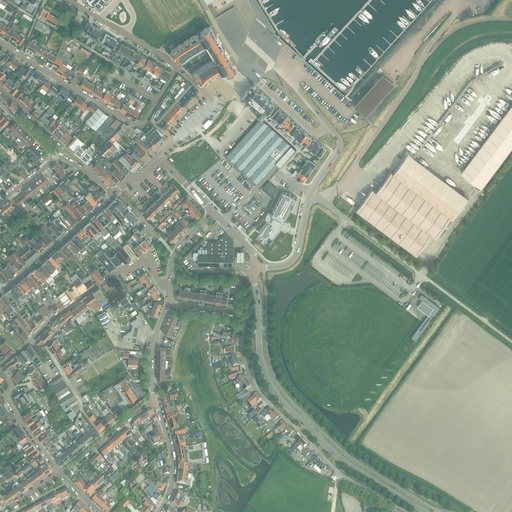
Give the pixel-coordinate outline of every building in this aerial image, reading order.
[(35,1),(35,0),(27,0),(27,1),(29,2),(27,6),(33,10),(37,2),(35,1)] [(96,0),(94,0),(91,3),(98,10),(100,9),(102,6),(96,0)] [(44,9),(39,17),(47,21),(46,23),(50,25),(53,27),(57,29),(58,27),(54,25),(58,18),(48,13),(49,12),(44,9)] [(8,27),(0,22),(0,31),(4,34),(6,30),(9,26),(8,26),(8,27)] [(9,37),(13,31),(18,23),(15,22),(12,26),(11,28),(9,26),(6,30),(7,31),(5,35),(9,37)] [(89,37),(95,27),(90,24),(87,28),(84,26),(81,32),(89,37)] [(194,36),(175,47),(170,51),(175,58),(176,60),(178,62),(178,63),(183,60),(182,60),(184,58),(197,79),(196,79),(203,85),(204,85),(208,80),(212,78),(211,77),(216,74),(216,75),(220,72),(220,73),(224,71),(226,75),(236,69),(235,68),(210,26),(200,32),(201,34),(199,35),(198,34),(194,36)] [(97,43),(100,37),(97,35),(100,30),(95,27),(89,37),(94,40),(94,41),(97,43)] [(19,34),(13,31),(9,37),(16,42),(21,44),(25,38),(24,37),(25,35),(21,32),(19,34)] [(100,37),(97,43),(100,45),(102,42),(107,45),(111,37),(106,34),(103,39),(100,37)] [(111,56),(117,47),(114,45),(117,40),(111,37),(107,45),(112,48),(108,54),(111,56)] [(39,55),(44,48),(45,45),(40,42),(38,45),(35,44),(37,42),(36,42),(37,41),(36,40),(35,39),(34,39),(33,39),(33,40),(32,39),(31,41),(30,40),(26,47),(39,55)] [(127,46),(121,43),(116,52),(121,56),(122,54),(127,46)] [(127,46),(122,54),(127,56),(132,49),(131,49),(127,46)] [(81,47),(80,50),(89,55),(91,53),(81,47)] [(39,55),(52,64),(58,53),(56,56),(44,49),(45,48),(44,48),(39,55)] [(58,53),(52,64),(58,67),(56,72),(60,75),(66,66),(69,61),(61,56),(64,51),(60,49),(58,53)] [(132,59),(136,52),(136,51),(132,49),(127,56),(132,59)] [(141,55),(136,52),(132,59),(136,62),(141,55)] [(5,56),(1,61),(0,61),(0,63),(1,64),(3,65),(5,63),(10,57),(6,54),(5,56)] [(141,55),(136,62),(135,64),(141,67),(146,58),(141,55)] [(0,73),(0,77),(0,78),(2,79),(3,77),(5,75),(3,73),(6,69),(6,70),(9,66),(14,70),(19,63),(11,57),(7,63),(4,66),(1,69),(3,71),(0,73)] [(500,62),(499,58),(487,62),(489,67),(500,62)] [(143,66),(148,69),(153,62),(148,59),(143,66)] [(153,62),(148,69),(153,72),(157,65),(158,64),(153,62)] [(493,72),(494,74),(505,66),(502,62),(488,72),(490,75),(493,72)] [(21,65),(15,73),(20,77),(26,69),(21,65)] [(65,78),(70,81),(74,75),(79,67),(76,65),(73,71),(70,70),(69,72),(65,78)] [(152,73),(157,76),(162,67),(157,65),(153,72),(152,73)] [(66,66),(60,75),(65,78),(69,72),(70,70),(66,66)] [(28,67),(23,74),(26,76),(31,69),(28,67)] [(166,70),(162,67),(157,76),(161,78),(162,77),(166,70)] [(36,78),(40,74),(35,70),(32,75),(36,78)] [(171,73),(166,70),(162,77),(166,80),(167,80),(171,73)] [(40,74),(36,78),(43,84),(40,86),(41,87),(46,80),(47,79),(40,74)] [(74,75),(70,81),(75,84),(78,78),(80,75),(78,74),(76,76),(74,75)] [(376,88),(384,96),(394,85),(385,77),(376,88)] [(79,86),(95,95),(99,87),(101,83),(98,82),(96,85),(96,86),(84,78),(79,86)] [(8,91),(9,92),(13,87),(15,84),(9,79),(7,81),(6,82),(6,81),(2,85),(8,91)] [(51,84),(46,80),(41,87),(46,91),(51,84)] [(15,84),(13,87),(9,92),(13,95),(18,89),(16,87),(18,84),(16,82),(15,84)] [(190,83),(185,89),(193,96),(198,91),(190,83)] [(252,83),(240,97),(263,117),(275,104),(252,83)] [(53,84),(48,91),(54,96),(56,94),(60,89),(53,84)] [(23,85),(14,96),(18,100),(21,96),(27,89),(23,85)] [(60,89),(56,94),(64,101),(70,93),(62,87),(60,89)] [(99,87),(95,95),(100,98),(106,89),(104,88),(103,89),(99,87)] [(101,99),(107,102),(110,96),(112,92),(114,89),(112,87),(108,94),(107,93),(107,92),(106,91),(101,99)] [(376,88),(366,98),(375,106),(384,96),(376,88)] [(188,102),(193,96),(185,89),(180,94),(188,102)] [(9,99),(2,91),(0,93),(0,97),(5,102),(6,103),(8,101),(7,101),(9,99)] [(180,94),(175,100),(184,107),(188,102),(180,94)] [(24,106),(24,107),(29,102),(28,101),(31,99),(30,97),(29,99),(26,96),(23,99),(21,96),(18,100),(24,106)] [(77,96),(72,102),(79,106),(83,100),(77,96)] [(107,102),(112,105),(116,98),(115,97),(114,98),(110,96),(107,102)] [(35,104),(29,110),(32,114),(37,109),(39,106),(38,104),(41,100),(38,97),(35,100),(35,101),(37,102),(36,103),(35,104)] [(116,98),(112,105),(117,108),(121,102),(117,100),(117,99),(116,98)] [(125,113),(133,99),(132,99),(130,98),(129,100),(128,103),(127,102),(125,105),(123,103),(119,109),(125,113)] [(375,106),(366,98),(357,109),(365,117),(375,106)] [(29,102),(24,107),(28,110),(29,110),(35,104),(36,103),(37,102),(35,101),(34,102),(31,99),(28,101),(29,102)] [(133,100),(125,113),(130,115),(137,104),(136,104),(135,107),(132,106),(133,105),(135,101),(133,100)] [(175,100),(170,105),(179,112),(184,107),(175,100)] [(432,111),(443,115),(444,112),(447,113),(451,102),(444,100),(443,102),(442,102),(440,105),(439,109),(434,107),(432,111)] [(12,101),(8,105),(14,110),(17,106),(12,101)] [(82,102),(79,106),(85,111),(89,105),(87,104),(86,105),(82,102)] [(90,110),(93,113),(98,107),(91,103),(82,115),(84,117),(90,110)] [(37,109),(32,114),(36,118),(43,110),(45,107),(42,104),(39,106),(37,109)] [(140,106),(137,104),(130,115),(135,119),(139,112),(136,111),(138,108),(138,109),(140,106)] [(511,146),(511,104),(461,172),(481,187),(511,146)] [(179,112),(170,105),(166,110),(174,118),(179,113),(179,112)] [(98,128),(109,116),(109,115),(108,116),(98,107),(93,113),(85,121),(96,131),(98,128)] [(239,114),(245,119),(251,112),(245,107),(239,114)] [(278,107),(270,116),(275,120),(283,111),(278,107)] [(44,125),(45,125),(48,121),(46,119),(50,115),(49,113),(51,110),(50,109),(46,112),(43,110),(36,118),(39,120),(44,125)] [(174,118),(166,110),(161,116),(169,123),(174,118)] [(283,111),(275,120),(279,124),(281,122),(287,115),(283,111)] [(219,130),(209,139),(221,151),(249,124),(237,112),(231,117),(232,118),(220,130),(219,130)] [(0,127),(1,126),(3,127),(9,121),(2,114),(0,116),(0,127)] [(49,129),(50,129),(54,124),(57,121),(56,120),(58,117),(54,114),(52,117),(49,121),(49,120),(48,121),(45,125),(49,129)] [(287,115),(281,122),(285,125),(285,126),(291,118),(287,115)] [(110,125),(115,129),(121,122),(116,118),(114,120),(109,116),(98,128),(103,133),(110,125)] [(157,123),(164,129),(169,123),(161,116),(156,121),(157,123)] [(59,118),(57,121),(54,124),(50,129),(54,133),(61,127),(60,126),(64,122),(59,118)] [(281,168),(296,150),(261,118),(226,156),(257,184),(276,163),(281,168)] [(291,118),(285,126),(285,125),(283,127),(288,131),(289,130),(288,130),(296,122),(291,118)] [(415,127),(427,137),(432,130),(421,121),(419,124),(418,124),(415,127)] [(13,133),(20,126),(17,124),(15,122),(9,128),(12,131),(11,133),(11,132),(9,134),(11,136),(13,133)] [(296,122),(288,130),(289,130),(293,134),(294,133),(293,133),(300,126),(296,122)] [(140,138),(137,136),(133,133),(135,131),(128,124),(127,126),(124,123),(121,126),(122,127),(126,131),(133,139),(137,143),(145,151),(149,146),(140,138)] [(101,135),(106,140),(115,129),(110,125),(103,133),(98,128),(96,131),(101,135)] [(18,137),(24,131),(22,129),(20,126),(13,133),(11,136),(12,138),(14,136),(14,135),(15,134),(18,137)] [(300,126),(293,133),(294,133),(298,137),(304,130),(300,126)] [(61,127),(54,133),(59,138),(66,131),(68,129),(67,128),(64,130),(61,127)] [(116,132),(121,137),(126,131),(122,127),(116,132)] [(155,128),(147,135),(148,136),(149,136),(154,142),(158,138),(162,135),(162,134),(160,133),(156,129),(155,128)] [(304,130),(298,137),(302,141),(308,134),(304,130)] [(23,142),(29,135),(26,133),(24,131),(25,131),(24,131),(18,137),(22,141),(21,142),(20,141),(18,143),(20,145),(23,142)] [(65,144),(72,137),(66,131),(59,138),(65,144)] [(414,135),(422,142),(425,138),(417,131),(414,135)] [(117,141),(121,137),(116,132),(112,137),(116,140),(117,141)] [(148,136),(145,133),(142,137),(139,134),(137,136),(140,138),(149,146),(154,142),(149,136),(148,136)] [(308,134),(302,141),(306,145),(313,138),(308,134)] [(28,147),(30,144),(34,140),(32,138),(29,135),(23,142),(20,145),(22,147),(24,145),(23,144),(24,143),(28,147)] [(65,144),(69,147),(77,138),(76,136),(74,139),(72,137),(65,144)] [(77,138),(69,147),(79,157),(80,156),(86,150),(87,149),(86,148),(84,150),(80,146),(82,145),(84,144),(77,138)] [(313,138),(306,145),(312,148),(317,141),(313,138)] [(117,157),(124,164),(129,170),(133,166),(122,154),(120,152),(118,150),(116,148),(113,144),(113,143),(109,139),(105,144),(111,150),(117,157)] [(134,149),(141,156),(145,151),(137,143),(133,139),(131,141),(135,145),(133,148),(134,149)] [(126,150),(117,141),(116,140),(113,143),(113,144),(116,148),(118,150),(120,152),(122,154),(133,166),(137,161),(137,160),(126,150)] [(204,141),(182,159),(179,154),(178,154),(173,159),(175,162),(180,168),(181,169),(182,168),(190,177),(216,155),(211,148),(210,149),(204,141)] [(317,141),(312,148),(311,149),(316,153),(317,152),(316,152),(322,144),(317,141)] [(99,150),(102,153),(105,156),(111,150),(105,144),(99,150)] [(322,144),(316,152),(317,152),(321,155),(327,147),(322,144)] [(41,155),(35,149),(31,145),(28,148),(31,152),(32,151),(34,155),(29,159),(30,161),(28,162),(28,164),(30,166),(31,166),(33,165),(35,167),(41,163),(37,158),(41,155)] [(128,149),(126,151),(130,154),(137,160),(138,160),(138,159),(141,156),(134,149),(132,151),(132,152),(128,149)] [(80,156),(87,162),(91,157),(86,151),(87,150),(86,150),(80,156)] [(408,153),(403,161),(393,174),(451,217),(453,219),(468,198),(408,153)] [(308,157),(305,162),(313,168),(316,163),(315,162),(313,160),(308,157)] [(124,176),(128,171),(129,170),(124,164),(122,166),(116,159),(111,163),(116,168),(124,176)] [(89,162),(88,164),(92,167),(98,174),(99,175),(105,169),(97,160),(95,163),(95,164),(93,165),(89,162)] [(18,161),(13,165),(15,167),(16,168),(18,171),(24,178),(28,175),(24,170),(25,169),(18,161)] [(4,174),(11,168),(8,165),(7,164),(7,165),(5,162),(0,166),(0,169),(1,171),(0,171),(0,182),(0,183),(3,181),(3,182),(4,181),(8,178),(4,174)] [(302,167),(310,172),(313,168),(305,162),(302,167)] [(64,173),(57,164),(51,169),(58,178),(64,173)] [(299,172),(307,177),(310,172),(302,167),(300,165),(297,171),(299,172)] [(111,179),(111,180),(112,179),(115,183),(118,180),(119,181),(124,176),(116,168),(112,172),(108,168),(106,170),(113,177),(111,179)] [(105,169),(99,175),(107,183),(111,179),(113,177),(106,170),(105,169)] [(299,172),(295,176),(303,182),(307,177),(299,172)] [(393,174),(391,172),(376,192),(372,189),(357,210),(417,255),(432,235),(436,238),(451,217),(393,174)] [(40,177),(37,179),(45,189),(47,192),(49,190),(47,188),(46,186),(45,186),(44,185),(48,182),(43,175),(42,175),(43,175),(41,177),(40,177)] [(14,185),(8,178),(4,181),(6,182),(3,185),(8,190),(14,185)] [(32,183),(38,190),(41,187),(42,188),(42,189),(43,191),(45,194),(47,192),(45,189),(37,179),(34,181),(34,182),(32,183)] [(269,181),(263,188),(272,196),(278,189),(269,181)] [(38,190),(32,183),(30,185),(27,187),(35,198),(37,196),(35,194),(34,193),(38,190)] [(73,207),(80,215),(85,211),(80,206),(79,205),(81,203),(76,198),(75,199),(74,198),(73,199),(70,195),(69,195),(65,190),(66,189),(64,187),(60,183),(55,187),(56,187),(61,193),(62,195),(65,199),(68,202),(73,208),(73,207)] [(179,190),(173,184),(169,187),(175,193),(179,190)] [(99,190),(96,187),(94,186),(92,185),(90,188),(94,189),(97,192),(95,193),(93,196),(97,200),(103,195),(99,191),(99,190)] [(21,191),(23,193),(27,198),(31,195),(32,197),(31,197),(33,199),(35,198),(27,187),(24,189),(24,190),(22,191),(21,191)] [(62,195),(61,193),(56,187),(55,188),(52,190),(59,198),(62,196),(62,195)] [(169,187),(166,190),(172,197),(175,193),(169,187)] [(172,197),(166,190),(163,193),(169,200),(172,197)] [(92,205),(97,200),(93,196),(95,193),(93,191),(91,193),(90,192),(85,196),(92,205)] [(282,229),(286,232),(290,224),(285,222),(297,197),(283,191),(271,215),(268,214),(266,218),(269,220),(260,233),(268,239),(272,242),(275,238),(282,229)] [(163,193),(159,197),(166,203),(169,200),(163,193)] [(88,208),(92,205),(85,196),(84,195),(82,197),(80,194),(77,196),(77,195),(78,197),(82,201),(88,208)] [(47,195),(41,199),(45,203),(50,199),(47,195)] [(82,205),(80,206),(85,211),(88,208),(82,201),(78,197),(77,195),(74,198),(75,199),(76,198),(81,203),(82,204),(82,205)] [(132,211),(123,203),(118,197),(113,201),(107,207),(112,213),(124,228),(132,221),(133,223),(138,218),(132,211)] [(166,203),(159,197),(156,200),(162,206),(166,203)] [(190,202),(187,198),(182,203),(183,205),(182,207),(183,208),(190,202)] [(9,200),(5,203),(10,209),(12,211),(16,208),(14,206),(13,206),(9,200)] [(45,206),(40,200),(35,204),(41,211),(45,206)] [(156,200),(153,203),(159,209),(162,206),(156,200)] [(69,213),(75,220),(80,215),(73,207),(73,208),(68,202),(63,206),(69,213)] [(190,202),(183,208),(185,210),(187,209),(189,210),(194,205),(190,202)] [(10,209),(5,203),(1,206),(8,216),(11,215),(8,211),(10,209)] [(159,209),(153,203),(150,206),(156,213),(159,209)] [(194,205),(189,210),(191,212),(189,214),(191,216),(197,209),(194,205)] [(150,206),(146,209),(153,216),(156,213),(150,206)] [(111,214),(112,213),(107,207),(102,211),(96,216),(103,224),(108,231),(109,230),(112,234),(118,229),(108,217),(109,216),(111,214)] [(66,228),(70,224),(67,219),(66,217),(65,218),(63,214),(58,209),(53,213),(54,213),(53,214),(56,218),(61,224),(62,223),(66,228)] [(143,213),(149,219),(153,216),(146,209),(143,213)] [(197,209),(191,216),(192,218),(194,216),(196,218),(201,213),(197,209)] [(67,219),(70,224),(75,220),(69,214),(67,216),(63,211),(61,213),(63,214),(65,218),(66,217),(67,219)] [(47,244),(51,241),(56,237),(61,232),(53,222),(51,224),(48,221),(44,216),(45,215),(44,214),(39,218),(36,215),(33,218),(28,213),(24,216),(30,222),(33,220),(43,231),(42,232),(40,230),(38,233),(39,234),(38,235),(47,244)] [(94,218),(90,222),(98,231),(102,236),(108,231),(103,224),(96,216),(94,218)] [(53,222),(61,232),(66,228),(62,223),(61,224),(56,218),(52,221),(50,219),(48,221),(51,224),(53,222)] [(97,240),(102,236),(98,231),(90,222),(84,227),(88,231),(86,233),(88,235),(91,238),(93,240),(93,241),(95,242),(98,246),(99,245),(98,244),(100,243),(97,240)] [(176,224),(182,231),(186,227),(181,222),(179,224),(178,222),(176,224)] [(174,230),(179,235),(182,231),(176,224),(174,226),(176,228),(174,230)] [(84,227),(76,234),(82,240),(84,243),(88,248),(95,242),(93,241),(93,240),(91,238),(88,235),(86,233),(88,231),(84,227)] [(149,234),(144,227),(139,231),(143,236),(144,235),(146,237),(149,234)] [(169,231),(175,238),(179,235),(174,230),(172,231),(170,229),(169,231)] [(175,238),(169,231),(167,233),(168,235),(167,237),(170,240),(171,242),(175,238)] [(198,265),(233,266),(233,257),(236,257),(236,251),(234,251),(234,241),(225,232),(216,241),(208,241),(208,250),(198,249),(198,254),(198,265)] [(26,236),(21,240),(27,246),(28,245),(31,249),(34,247),(38,252),(47,244),(38,235),(37,233),(29,240),(26,236)] [(116,252),(125,263),(127,261),(129,263),(132,260),(131,259),(122,247),(116,240),(111,233),(104,239),(111,247),(113,246),(117,251),(116,252)] [(147,248),(139,237),(135,233),(133,234),(140,243),(138,245),(143,252),(147,248)] [(82,240),(76,234),(71,238),(80,249),(79,250),(82,253),(83,255),(87,252),(85,250),(82,245),(84,243),(82,240)] [(15,238),(19,243),(24,248),(32,257),(38,252),(34,247),(31,249),(28,245),(27,246),(21,240),(17,235),(15,238)] [(140,236),(139,237),(147,248),(152,244),(147,238),(144,240),(140,236)] [(68,247),(77,259),(80,257),(76,252),(79,250),(80,249),(71,238),(64,245),(67,249),(68,247)] [(137,255),(138,256),(142,253),(136,246),(134,247),(128,241),(126,242),(127,243),(129,246),(137,255)] [(26,262),(32,257),(24,248),(19,243),(18,244),(19,246),(15,249),(16,250),(26,262)] [(131,259),(137,255),(129,246),(127,243),(122,247),(131,259)] [(57,251),(63,257),(64,259),(70,255),(72,257),(72,258),(75,262),(78,260),(77,259),(68,247),(67,249),(64,245),(57,251)] [(14,252),(11,255),(21,267),(26,262),(16,250),(15,249),(13,246),(11,248),(14,252)] [(52,255),(59,264),(61,263),(59,260),(63,257),(57,251),(52,255)] [(109,272),(116,267),(103,252),(97,257),(107,270),(109,272)] [(7,265),(14,273),(21,267),(11,255),(10,256),(8,255),(7,256),(8,257),(10,261),(6,264),(7,265)] [(48,259),(56,269),(59,272),(61,270),(57,266),(59,264),(52,255),(48,259)] [(41,264),(49,273),(55,269),(55,270),(56,269),(48,259),(41,264)] [(50,275),(49,273),(41,264),(36,269),(50,286),(54,283),(52,281),(54,280),(50,274),(50,275)] [(0,284),(1,284),(5,280),(9,277),(2,269),(1,266),(0,265),(0,284)] [(9,277),(14,273),(7,265),(2,269),(9,277)] [(35,269),(31,273),(44,288),(48,285),(35,269)] [(103,277),(101,275),(96,269),(90,273),(97,282),(103,277)] [(142,274),(141,274),(141,275),(138,276),(140,279),(136,281),(138,284),(142,282),(148,278),(145,272),(142,274)] [(27,276),(36,287),(38,285),(41,290),(42,289),(43,290),(44,289),(44,288),(31,273),(27,276)] [(88,289),(86,286),(79,277),(76,273),(70,278),(75,285),(76,286),(82,293),(88,289)] [(24,279),(31,288),(33,286),(36,290),(37,288),(36,287),(27,276),(24,279)] [(152,283),(148,278),(142,282),(145,287),(152,283)] [(24,279),(20,282),(29,294),(32,297),(36,302),(40,299),(31,288),(24,279)] [(22,292),(24,295),(26,297),(28,295),(29,294),(20,282),(16,285),(22,292)] [(22,292),(16,285),(11,289),(20,301),(21,302),(23,301),(21,297),(24,295),(22,292)] [(76,286),(75,285),(72,288),(74,290),(77,295),(78,296),(82,293),(76,286)] [(149,291),(145,295),(146,297),(148,295),(151,294),(156,290),(153,285),(148,289),(149,291)] [(184,290),(179,290),(178,297),(184,298),(183,299),(186,300),(188,300),(189,299),(194,299),(195,292),(190,291),(191,288),(185,287),(184,290)] [(99,288),(92,292),(101,305),(103,308),(107,305),(110,302),(107,297),(106,298),(99,288)] [(14,305),(20,301),(11,289),(5,294),(14,305)] [(195,292),(194,299),(200,300),(199,302),(204,302),(205,301),(210,302),(211,294),(206,294),(207,290),(201,289),(200,293),(195,292)] [(156,290),(151,294),(154,299),(159,295),(156,290)] [(64,305),(70,300),(64,292),(57,297),(59,298),(58,298),(64,305)] [(85,300),(76,307),(81,313),(83,315),(84,318),(87,316),(83,311),(89,306),(88,304),(91,303),(95,309),(101,305),(92,292),(83,298),(85,300)] [(221,303),(226,304),(227,297),(222,296),(223,293),(217,292),(216,295),(211,294),(210,302),(216,303),(215,304),(218,304),(220,305),(221,303)] [(50,304),(51,304),(52,306),(54,309),(56,312),(60,309),(53,300),(48,293),(45,296),(51,304),(50,304)] [(416,341),(440,308),(422,294),(419,298),(422,301),(423,303),(422,304),(422,308),(429,313),(422,323),(411,338),(416,341)] [(0,297),(0,301),(5,308),(10,314),(9,315),(11,317),(17,313),(16,312),(14,309),(11,306),(9,303),(3,295),(0,297)] [(64,305),(58,298),(57,296),(53,300),(60,309),(64,306),(64,305)] [(126,296),(120,301),(124,307),(125,309),(128,307),(130,309),(133,307),(131,304),(130,303),(126,296)] [(140,309),(135,302),(131,304),(136,311),(140,309)] [(50,310),(47,307),(45,305),(41,308),(46,314),(50,310)] [(81,313),(76,307),(71,311),(74,315),(75,317),(78,323),(84,318),(83,315),(81,313)] [(38,311),(40,313),(45,318),(48,316),(46,314),(41,308),(38,311)] [(74,315),(71,311),(69,309),(63,314),(56,319),(61,325),(64,322),(67,325),(70,323),(67,320),(74,315)] [(105,312),(98,316),(103,325),(110,321),(105,312)] [(39,323),(45,318),(40,313),(34,318),(39,323)] [(169,313),(167,319),(179,324),(180,322),(178,321),(177,322),(176,321),(178,317),(169,313)] [(24,322),(18,315),(14,319),(20,325),(24,322)] [(137,319),(131,323),(134,327),(133,328),(132,330),(132,331),(124,336),(123,340),(136,343),(138,335),(137,335),(138,333),(137,332),(144,329),(140,322),(142,320),(139,315),(136,316),(137,319)] [(52,323),(49,327),(51,329),(54,332),(58,329),(62,325),(61,325),(56,319),(52,323)] [(167,319),(164,325),(173,329),(175,325),(176,325),(176,326),(178,327),(179,324),(167,319)] [(33,330),(38,327),(33,321),(30,323),(28,320),(26,321),(29,324),(33,330)] [(24,322),(20,325),(26,334),(27,335),(29,333),(28,332),(30,330),(27,326),(24,322)] [(162,332),(170,335),(174,337),(175,334),(173,333),(172,334),(171,333),(173,329),(164,325),(162,332)] [(15,329),(17,331),(24,340),(28,337),(25,334),(23,331),(20,333),(16,327),(15,329)] [(49,327),(47,330),(46,329),(40,336),(35,341),(40,346),(52,335),(54,332),(51,329),(49,327)] [(13,334),(21,345),(25,342),(24,340),(17,331),(15,329),(12,331),(14,334),(13,334)] [(222,334),(222,337),(230,339),(229,343),(234,344),(235,339),(230,337),(231,337),(225,335),(222,334)] [(56,339),(48,346),(52,353),(53,352),(57,358),(64,354),(60,348),(58,349),(56,346),(57,345),(60,343),(56,339)] [(0,347),(7,356),(13,351),(5,342),(1,345),(0,343),(0,347)] [(229,345),(229,343),(222,342),(222,348),(226,348),(226,352),(235,351),(234,345),(229,345)] [(34,355),(37,353),(30,345),(23,350),(30,359),(30,358),(29,357),(33,353),(34,355)] [(23,350),(16,356),(20,362),(22,365),(24,364),(23,362),(27,359),(28,360),(30,359),(23,350)] [(6,364),(11,370),(15,367),(14,366),(15,365),(14,364),(19,361),(20,362),(16,356),(10,361),(6,364)] [(236,359),(227,362),(228,366),(232,364),(233,368),(234,368),(233,367),(238,365),(236,359)] [(72,369),(71,368),(68,363),(62,367),(66,373),(71,370),(72,369)] [(8,376),(9,376),(13,373),(11,370),(6,364),(1,368),(5,372),(8,376)] [(66,373),(69,378),(72,376),(77,373),(76,372),(83,368),(80,364),(78,365),(74,368),(72,369),(71,370),(66,373)] [(231,372),(227,374),(228,377),(237,373),(236,373),(236,371),(239,370),(237,366),(234,368),(233,368),(232,368),(229,369),(229,370),(230,370),(231,372)] [(28,374),(31,379),(38,389),(46,384),(38,373),(37,373),(35,369),(28,374)] [(11,377),(15,382),(15,383),(23,376),(19,370),(11,377)] [(236,373),(237,373),(228,377),(230,381),(243,375),(241,371),(236,373)] [(236,381),(244,392),(251,387),(243,376),(236,381)] [(54,381),(50,384),(51,385),(52,385),(53,387),(52,387),(57,394),(55,395),(56,397),(59,402),(62,406),(75,397),(76,397),(74,395),(71,390),(70,390),(69,390),(70,389),(64,380),(63,380),(62,378),(62,377),(54,381)] [(123,391),(122,391),(129,402),(136,398),(124,379),(118,383),(123,391)] [(34,390),(30,392),(36,401),(40,399),(34,390)] [(24,391),(20,393),(25,401),(29,399),(24,391)] [(20,393),(14,397),(19,404),(21,407),(27,404),(26,403),(25,401),(20,393)] [(48,393),(43,396),(46,401),(51,398),(48,393)] [(82,396),(85,402),(90,399),(86,393),(82,396)] [(246,393),(241,397),(245,402),(244,403),(245,405),(246,404),(250,409),(257,404),(257,403),(262,400),(258,395),(251,399),(246,393)] [(168,394),(160,396),(163,403),(172,401),(178,399),(177,394),(169,397),(168,394)] [(165,409),(173,407),(172,401),(163,403),(165,409)] [(70,404),(66,406),(73,416),(77,413),(70,404)] [(103,419),(101,421),(100,421),(105,426),(110,422),(104,415),(102,412),(98,407),(96,409),(103,419)] [(178,414),(177,412),(176,411),(175,411),(173,407),(165,409),(166,416),(168,421),(169,421),(171,430),(176,428),(174,419),(177,418),(176,416),(177,415),(178,414)] [(270,418),(271,418),(276,413),(270,408),(267,411),(265,410),(260,415),(267,422),(270,418)] [(7,409),(1,413),(0,413),(0,414),(1,415),(0,416),(0,417),(0,418),(2,417),(2,418),(9,412),(7,409)] [(151,409),(146,412),(151,418),(154,422),(156,420),(155,417),(156,416),(151,409)] [(253,409),(247,414),(250,418),(256,413),(253,409)] [(115,418),(113,415),(111,413),(108,415),(104,410),(102,412),(104,415),(110,422),(115,418)] [(22,417),(25,421),(31,417),(33,415),(30,411),(22,417)] [(146,412),(137,418),(141,424),(150,418),(151,418),(146,412)] [(10,425),(13,429),(19,424),(16,421),(13,423),(11,420),(14,418),(10,413),(0,420),(2,422),(4,421),(6,424),(9,422),(11,424),(10,425)] [(251,420),(244,413),(242,416),(243,417),(240,420),(245,425),(251,420)] [(276,413),(271,418),(276,423),(281,418),(276,413)] [(32,418),(31,417),(25,421),(28,426),(38,419),(36,415),(32,418)] [(141,424),(137,418),(132,422),(133,423),(130,425),(133,430),(138,427),(140,430),(139,431),(140,433),(145,430),(141,424)] [(95,425),(100,431),(105,426),(100,421),(101,421),(99,419),(96,421),(98,423),(95,425)] [(284,429),(288,426),(283,420),(279,424),(280,424),(276,427),(281,432),(284,429)] [(30,428),(33,432),(40,427),(42,425),(39,421),(30,428)] [(19,424),(13,429),(11,430),(15,435),(12,437),(17,444),(20,442),(27,437),(23,432),(24,431),(19,424)] [(154,444),(155,444),(159,443),(160,444),(163,443),(163,442),(164,441),(159,428),(153,430),(151,425),(143,431),(144,434),(148,433),(149,438),(152,437),(154,444)] [(88,431),(93,437),(98,433),(93,427),(90,429),(89,427),(88,428),(86,426),(84,428),(86,430),(87,429),(88,431)] [(294,431),(289,426),(285,430),(288,433),(285,435),(286,436),(285,436),(287,438),(294,432),(294,431)] [(41,429),(40,427),(33,432),(36,437),(46,430),(44,427),(41,429)] [(86,433),(83,435),(88,441),(93,437),(88,431),(87,429),(86,430),(84,431),(86,433)] [(128,442),(130,444),(132,443),(130,440),(131,439),(129,436),(131,434),(127,429),(122,433),(127,438),(129,441),(128,442)] [(45,443),(45,442),(54,436),(50,432),(48,434),(46,431),(38,437),(41,442),(43,440),(45,443)] [(122,433),(118,437),(122,442),(124,445),(128,442),(129,441),(127,438),(122,433)] [(72,441),(78,449),(83,445),(77,437),(78,436),(76,434),(74,436),(76,438),(72,441)] [(77,437),(83,445),(88,441),(83,435),(81,437),(80,435),(78,436),(77,437)] [(173,438),(176,450),(179,449),(183,448),(185,448),(185,447),(184,441),(181,442),(180,436),(173,438)] [(20,442),(17,444),(12,448),(14,450),(18,448),(19,449),(30,441),(27,437),(20,442)] [(122,442),(118,437),(113,441),(119,448),(118,449),(121,452),(123,450),(120,448),(122,446),(120,444),(122,442)] [(310,454),(304,448),(307,445),(301,439),(292,448),(294,451),(297,448),(303,454),(302,456),(304,459),(310,454)] [(68,445),(74,453),(78,449),(72,441),(71,440),(69,442),(70,443),(69,444),(68,445)] [(24,448),(26,450),(33,445),(30,441),(19,449),(20,451),(24,448)] [(113,441),(108,445),(113,450),(115,448),(117,450),(118,449),(119,448),(113,441)] [(64,451),(69,457),(74,453),(68,445),(69,444),(68,443),(67,442),(64,444),(66,446),(65,447),(66,449),(64,451)] [(24,455),(25,457),(36,449),(33,445),(26,450),(26,451),(27,453),(24,455)] [(108,445),(104,448),(110,456),(109,457),(111,460),(113,458),(115,457),(111,452),(113,450),(108,445)] [(111,460),(109,457),(110,456),(104,448),(99,452),(103,458),(105,456),(110,461),(111,460)] [(177,458),(178,466),(188,465),(187,455),(188,455),(187,450),(186,450),(185,448),(183,448),(179,449),(176,450),(177,458)] [(39,453),(36,449),(25,457),(29,462),(33,459),(32,458),(39,453)] [(59,465),(64,460),(58,453),(59,452),(57,449),(54,451),(57,454),(55,455),(57,457),(54,459),(59,465)] [(58,453),(64,460),(69,457),(64,451),(62,453),(60,451),(59,452),(58,453)] [(157,456),(157,457),(158,462),(160,462),(161,467),(163,467),(167,466),(166,459),(164,451),(157,456)] [(41,468),(40,468),(41,469),(44,473),(50,469),(45,461),(45,462),(44,460),(41,457),(41,456),(41,455),(41,456),(39,457),(39,458),(38,459),(42,464),(39,466),(41,468)] [(97,455),(93,459),(100,466),(101,465),(103,464),(102,464),(104,461),(97,455)] [(314,467),(315,466),(322,472),(326,467),(320,461),(321,460),(316,456),(310,463),(308,466),(310,468),(313,466),(314,467)] [(139,464),(134,469),(136,470),(138,473),(142,469),(143,468),(142,467),(142,466),(144,467),(147,464),(145,462),(147,460),(147,459),(145,458),(144,457),(143,459),(142,459),(140,457),(137,460),(139,462),(140,463),(139,464)] [(99,468),(100,467),(100,466),(93,459),(89,464),(96,470),(98,468),(99,468)] [(34,469),(40,477),(44,473),(41,469),(40,468),(36,472),(34,469)] [(35,480),(40,477),(34,469),(29,473),(30,473),(35,480)] [(117,472),(109,478),(112,482),(120,475),(117,472)] [(25,477),(30,484),(35,480),(30,473),(25,477)] [(176,483),(176,484),(181,484),(184,485),(186,485),(190,486),(191,475),(188,474),(178,473),(176,483)] [(87,487),(85,485),(84,486),(86,488),(84,491),(91,498),(94,495),(92,493),(95,491),(94,490),(104,481),(99,476),(90,486),(89,485),(87,487)] [(25,487),(30,484),(25,477),(21,481),(22,482),(25,487)] [(79,479),(75,483),(81,490),(82,489),(84,491),(86,488),(84,486),(85,485),(79,479)] [(20,491),(25,487),(22,482),(19,484),(17,481),(15,482),(20,491)] [(130,489),(136,484),(133,481),(127,486),(130,489)] [(153,484),(152,485),(154,487),(157,491),(158,492),(157,493),(161,496),(162,494),(162,493),(162,492),(166,486),(158,482),(156,481),(153,484)] [(12,489),(16,494),(20,491),(15,482),(12,484),(13,486),(11,487),(12,489)] [(107,483),(105,486),(112,492),(116,487),(113,485),(110,488),(108,486),(110,484),(107,483)] [(151,485),(145,489),(149,495),(151,493),(152,495),(151,496),(153,498),(156,501),(161,496),(157,493),(158,492),(157,491),(154,487),(152,485),(152,484),(151,485)] [(6,490),(6,491),(11,497),(16,494),(12,489),(8,492),(6,490)] [(6,501),(11,497),(6,491),(4,492),(5,494),(3,496),(6,501)] [(62,500),(70,496),(68,492),(66,494),(64,491),(59,493),(62,499),(62,500)] [(97,505),(103,497),(105,495),(106,494),(104,492),(99,498),(96,495),(92,501),(97,505)] [(183,494),(181,494),(174,492),(173,495),(173,496),(173,498),(171,503),(179,506),(181,502),(182,502),(184,503),(185,503),(187,499),(186,498),(185,497),(186,495),(183,494)] [(65,506),(64,503),(62,500),(62,499),(59,493),(54,496),(58,504),(61,503),(63,507),(65,506)] [(97,505),(101,509),(106,504),(103,501),(107,497),(105,495),(103,497),(97,505)] [(55,506),(58,504),(54,496),(48,499),(51,504),(54,510),(55,510),(57,509),(55,506)] [(144,507),(149,511),(154,507),(151,505),(152,504),(145,498),(142,501),(145,503),(143,505),(144,506),(144,507)] [(48,499),(43,502),(46,507),(49,506),(50,509),(51,508),(52,511),(54,510),(51,504),(48,499)] [(126,500),(121,505),(124,509),(129,504),(126,500)] [(44,508),(46,507),(43,502),(38,504),(42,511),(44,511),(45,511),(44,508)] [(64,503),(65,506),(67,510),(72,508),(70,504),(68,505),(66,502),(64,503)] [(108,506),(106,504),(101,509),(104,511),(107,511),(115,504),(113,502),(111,504),(110,503),(108,506)] [(79,511),(84,508),(79,503),(71,511),(79,511)]
